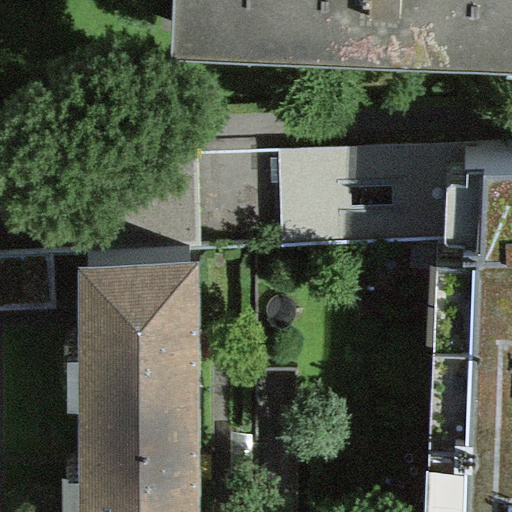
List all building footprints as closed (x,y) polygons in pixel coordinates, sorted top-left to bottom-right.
[(511,0),(167,0),(166,28),(511,41),(511,0)] [(278,244),(456,236),(511,232),(511,144),(275,153),(278,244)] [(192,155),(71,159),(74,252),(82,252),(185,248),(195,248),(192,155)] [(511,232),(456,236),(448,429),(511,431),(511,232)] [(82,252),(83,392),(185,392),(185,289),(185,248),(82,252)] [(0,255),(0,304),(27,304),(25,254),(0,255)] [(185,511),(185,427),(185,392),(83,392),(83,511),(185,511)] [(511,511),(511,431),(448,429),(445,511),(511,511)]
